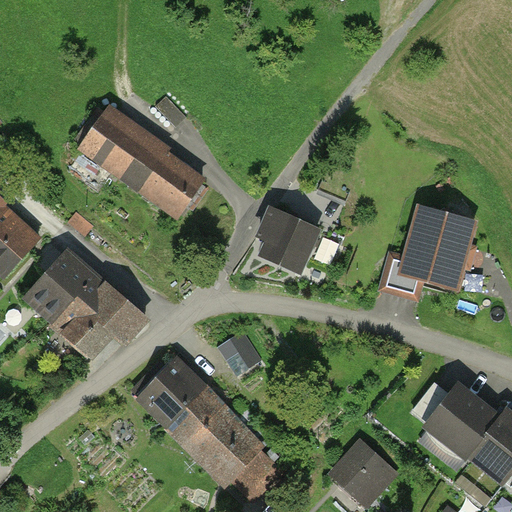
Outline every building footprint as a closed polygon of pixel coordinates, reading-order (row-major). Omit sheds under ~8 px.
[(84,146),(179,212),(203,179),(108,112),(84,146)] [(0,268),(4,272),(37,236),(0,201),(0,268)] [(480,223),(424,211),(413,262),(410,278),(436,283),(466,289),(480,223)] [(337,235),(279,214),(263,256),(321,278),(337,235)] [(25,296),(57,323),(97,276),(65,249),(25,296)] [(410,278),(413,262),(395,258),(387,297),(431,306),(436,283),(410,278)] [(97,276),(57,323),(93,354),(114,329),(127,340),(146,318),(97,276)] [(243,332),(219,348),(238,377),(263,362),(243,332)] [(281,470),(172,354),(134,392),(190,447),(195,444),(251,501),(281,470)] [(499,419),(459,388),(450,399),(434,387),(412,415),(468,459),(470,455),(499,419)] [(511,417),(505,412),(499,419),(470,455),(506,483),(511,475),(511,417)] [(393,474),(362,446),(337,473),(368,501),(393,474)]
